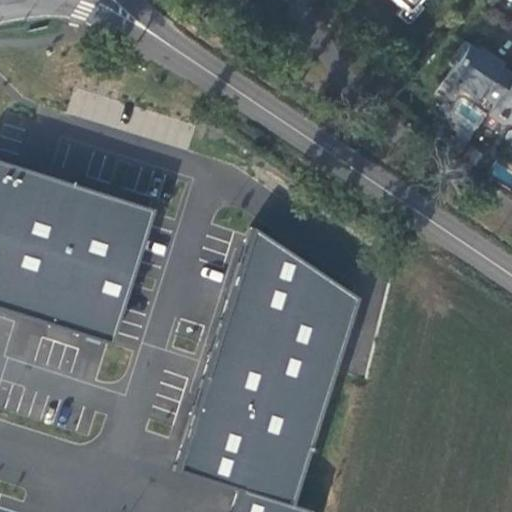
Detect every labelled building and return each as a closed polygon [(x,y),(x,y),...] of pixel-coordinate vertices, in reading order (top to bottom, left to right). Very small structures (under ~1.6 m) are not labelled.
[(391,0),(404,11),(414,0),(391,0)] [(494,104),(511,77),(511,74),(500,66),(503,63),(487,53),(484,56),(463,41),(451,58),(455,61),(444,78),(477,100),(481,95),(494,104)] [(511,77),(494,104),(488,114),(502,124),(508,122),(511,125),(511,77)] [(0,305),(112,339),(153,210),(0,161),(0,305)] [(357,298),(256,229),(190,436),(181,469),(246,489),(293,505),(357,298)] [(238,511),(311,511),(312,511),(293,505),(246,489),(238,511)]
